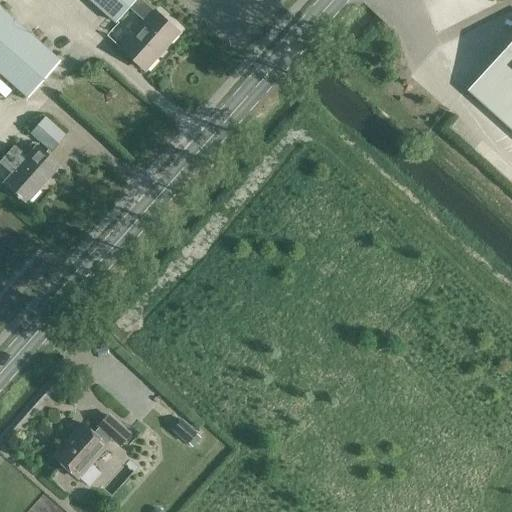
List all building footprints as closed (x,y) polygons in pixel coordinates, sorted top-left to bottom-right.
[(157,12),(142,0),(92,0),(117,21),(128,8),(146,24),(124,49),(147,69),(179,32),(157,12)] [(0,71),(28,96),(61,60),(2,7),(0,9),(0,71)] [(511,41),(469,90),(511,128),(511,41)] [(52,153),(67,136),(46,117),(31,135),(52,153)] [(28,204),(60,167),(37,147),(4,183),(28,204)] [(122,445),(131,435),(109,415),(100,426),(101,427),(96,433),(86,424),(56,457),(79,478),(109,444),(107,442),(113,436),(122,445)] [(194,447),(203,438),(184,421),(175,431),(189,443),(194,447)]
